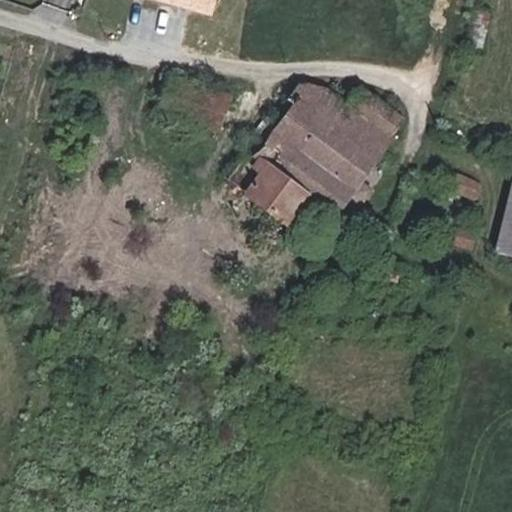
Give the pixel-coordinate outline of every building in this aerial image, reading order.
[(163,0),(212,14),(216,0),(163,0)] [(325,0),(323,16),(395,23),(396,0),(325,0)] [(477,15),(471,45),(486,48),(491,18),(477,15)] [(229,99),(170,76),(158,109),(218,131),(229,99)] [(335,92),(302,79),(288,99),(295,104),(320,121),(337,132),(355,107),(345,100),(335,92)] [(339,203),(351,212),(367,191),(361,187),(368,177),(361,173),(402,115),(355,85),(345,100),(355,107),(337,132),(320,121),(281,174),(307,191),(335,210),(339,203)] [(295,104),(288,99),(245,160),(257,169),(262,162),(256,157),(295,104)] [(262,162),(257,169),(245,160),(229,182),(285,221),(307,191),(281,174),(320,121),(295,104),(256,157),(262,162)] [(459,176),(445,169),(437,185),(452,190),(459,176)] [(482,188),(459,176),(452,190),(475,201),(482,188)] [(368,177),(361,187),(367,191),(374,182),(368,177)] [(511,189),(495,251),(511,255),(511,189)] [(461,226),(455,247),(471,252),(477,229),(461,226)]
